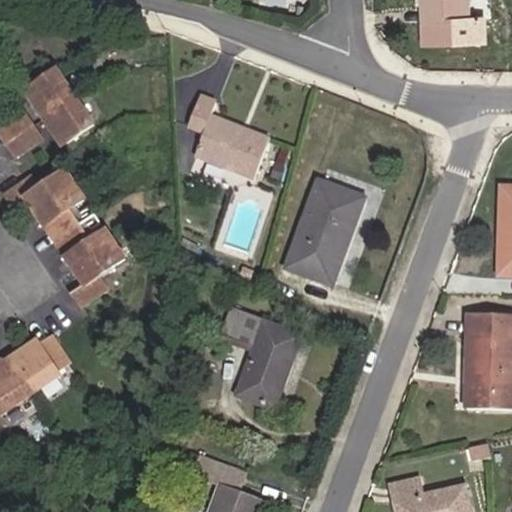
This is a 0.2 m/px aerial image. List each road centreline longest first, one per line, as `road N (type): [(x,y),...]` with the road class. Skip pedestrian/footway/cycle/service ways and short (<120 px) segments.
road 1 (unclassified): [(333,511),(459,169),(476,98)]
road 2 (unclassified): [(343,68),(136,0)]
road 3 (unclassified): [(476,98),(425,97),(343,68)]
